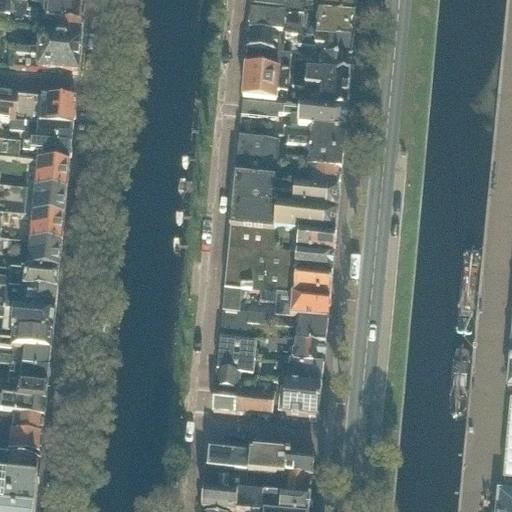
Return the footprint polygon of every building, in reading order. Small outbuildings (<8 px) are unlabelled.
[(86,8),(86,0),(58,0),(58,6),(86,8)] [(306,15),(307,4),(307,0),(253,0),(253,11),(284,13),(306,15)] [(357,20),(358,0),(307,0),(307,4),(307,6),(306,15),(319,17),(357,20)] [(0,19),(27,22),(27,17),(28,6),(0,2),(0,19)] [(84,26),(86,8),(58,6),(44,4),(43,22),(53,23),(84,26)] [(293,19),(281,18),(253,16),(251,34),(300,38),(355,44),(357,20),(319,17),(318,31),(304,29),(305,19),(293,18),(293,19)] [(26,27),(27,22),(0,19),(0,32),(10,34),(11,22),(14,22),(14,26),(26,27)] [(53,23),(43,22),(30,21),(30,31),(56,33),(55,42),(82,45),(84,26),(53,23)] [(299,48),(300,38),(251,34),(249,52),(277,55),(278,47),(299,49),(299,48)] [(353,61),(355,44),(300,38),(299,48),(327,50),(325,58),(353,61)] [(82,45),(55,42),(43,41),(41,54),(17,52),(16,72),(79,78),(82,45)] [(292,56),(277,55),(249,52),(247,70),(279,73),(290,74),(292,56)] [(353,61),(325,58),(321,58),(320,68),(302,66),(302,75),(352,80),(353,61)] [(279,84),(279,73),(247,70),(244,101),(283,105),(288,101),(289,95),(277,94),(278,90),(282,90),(283,85),(279,84)] [(352,80),(302,75),(293,74),(292,89),(306,90),(304,111),(348,115),(352,80)] [(74,131),(76,105),(0,98),(0,124),(2,125),(14,126),(31,128),(74,131)] [(348,115),(304,111),(244,105),(241,136),(254,137),(255,120),(280,123),(280,118),(292,119),(291,130),(305,131),(346,135),(348,115)] [(74,131),(31,128),(14,126),(13,135),(26,136),(25,144),(36,145),(72,148),(74,131)] [(345,156),(346,135),(305,131),(304,142),(288,141),(287,150),(310,153),(345,156)] [(277,182),(280,143),(240,140),(237,178),(277,182)] [(22,147),(0,144),(0,160),(20,162),(22,147)] [(72,148),(36,145),(25,144),(24,153),(40,155),(39,164),(71,167),(72,148)] [(343,175),(345,156),(310,153),(309,163),(286,161),(285,170),(309,172),(343,175)] [(71,168),(39,165),(39,166),(37,192),(68,195),(70,168),(71,168)] [(341,195),(343,175),(309,172),(308,183),(285,181),(284,189),(341,195)] [(280,236),(337,241),(341,195),(284,189),(276,189),(277,182),(237,178),(232,231),(276,235),(280,236)] [(65,222),(68,195),(37,192),(34,219),(65,222)] [(63,248),(65,222),(34,219),(32,245),(63,248)] [(274,254),(276,235),(232,231),(226,293),(242,294),(258,295),(280,297),(287,298),(331,302),(335,260),(278,255),(274,254)] [(335,260),(337,241),(280,236),(279,244),(292,245),(292,252),(278,251),(278,255),(335,260)] [(60,276),(63,248),(32,245),(29,272),(29,273),(60,276)] [(58,295),(60,276),(29,273),(0,270),(0,288),(7,290),(58,295)] [(0,310),(56,317),(58,295),(7,290),(6,302),(0,302),(0,310)] [(240,316),(242,294),(226,293),(224,314),(240,316)] [(279,307),(280,297),(258,295),(258,301),(262,301),(262,305),(279,307)] [(329,324),(331,302),(287,298),(284,320),(329,324)] [(54,338),(56,317),(0,310),(0,320),(4,321),(3,333),(26,335),(54,338)] [(248,329),(250,316),(240,316),(224,314),(223,326),(248,329)] [(262,330),(262,328),(263,318),(250,316),(248,329),(262,330)] [(326,349),(329,324),(284,320),(278,319),(263,318),(262,328),(296,332),(294,345),(326,349)] [(247,341),(248,329),(223,326),(222,338),(247,341)] [(52,356),(54,338),(26,335),(26,344),(0,340),(0,350),(15,352),(52,356)] [(257,362),(258,346),(221,342),(220,358),(255,362),(257,362)] [(326,349),(294,345),(270,343),(269,353),(293,355),(292,365),(324,368),(326,349)] [(50,372),(52,356),(15,352),(15,360),(2,358),(2,363),(0,362),(0,367),(16,369),(50,372)] [(254,377),(255,362),(220,358),(218,373),(254,377)] [(324,368),(292,365),(290,365),(289,378),(268,375),(267,383),(277,384),(286,385),(286,388),(322,391),(324,368)] [(0,384),(49,390),(50,372),(16,369),(15,376),(0,375),(0,384)] [(240,393),(241,379),(218,377),(216,391),(239,393),(240,393)] [(277,384),(267,383),(256,381),(255,395),(276,398),(277,384)] [(49,390),(0,384),(0,393),(20,396),(19,403),(47,405),(49,390)] [(319,425),(322,391),(286,388),(283,421),(319,425)] [(238,405),(239,393),(216,391),(215,403),(238,405)] [(255,395),(240,393),(239,393),(238,405),(237,417),(274,420),(276,398),(255,395)] [(47,405),(19,403),(0,400),(0,416),(18,418),(46,421),(47,405)] [(237,417),(238,405),(215,403),(214,415),(237,417)] [(46,421),(18,418),(0,416),(0,425),(19,428),(18,435),(44,438),(46,421)] [(18,435),(0,433),(0,454),(42,459),(44,438),(18,435)] [(250,476),(251,458),(237,457),(237,456),(210,454),(208,472),(249,476),(250,476)] [(315,464),(251,457),(251,458),(250,476),(250,478),(285,481),(313,484),(315,464)] [(41,466),(5,463),(3,482),(39,485),(41,466)] [(248,483),(249,476),(208,472),(206,490),(235,493),(235,488),(231,488),(232,481),(248,483)] [(36,511),(39,485),(3,482),(0,481),(0,511),(36,511)] [(311,503),(313,484),(285,481),(284,489),(272,488),(271,494),(259,493),(258,499),(311,503)] [(310,511),(311,503),(258,499),(206,494),(203,511),(310,511)] [(511,511),(511,495),(499,495),(497,511),(511,511)]
